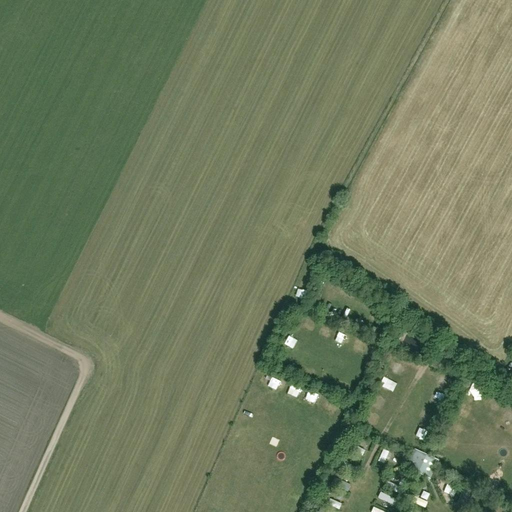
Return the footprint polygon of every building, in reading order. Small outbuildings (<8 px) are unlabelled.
[(309,330),(314,332),(318,325),(312,322),(309,330)] [(324,323),(321,332),(330,336),(334,327),(324,323)] [(417,339),(420,333),(406,327),(404,333),(417,339)] [(294,340),(291,348),(304,353),(307,344),(294,340)] [(288,354),(286,359),(295,363),(297,358),(288,354)] [(388,367),(403,373),(406,364),(392,359),(388,367)] [(326,371),(323,378),(332,383),(335,376),(326,371)] [(263,387),(271,382),(266,372),(258,377),(263,387)] [(391,390),(396,381),(383,375),(378,383),(391,390)] [(435,385),(444,391),(449,381),(440,376),(435,385)] [(290,390),(301,394),(304,386),(293,383),(290,390)] [(372,401),(377,404),(382,396),(377,393),(372,401)] [(491,412),(496,416),(502,409),(496,405),(491,412)] [(430,421),(433,413),(422,409),(419,417),(430,421)] [(364,419),(373,423),(377,414),(368,410),(364,419)] [(451,432),(459,433),(461,424),(452,423),(451,432)] [(415,452),(415,453),(408,468),(429,477),(436,462),(415,452)] [(440,483),(445,496),(451,494),(445,481),(440,483)] [(389,501),(391,494),(381,491),(379,498),(389,501)] [(427,506),(429,501),(417,497),(416,502),(427,506)] [(331,505),(342,508),(343,501),(333,498),(331,505)]
